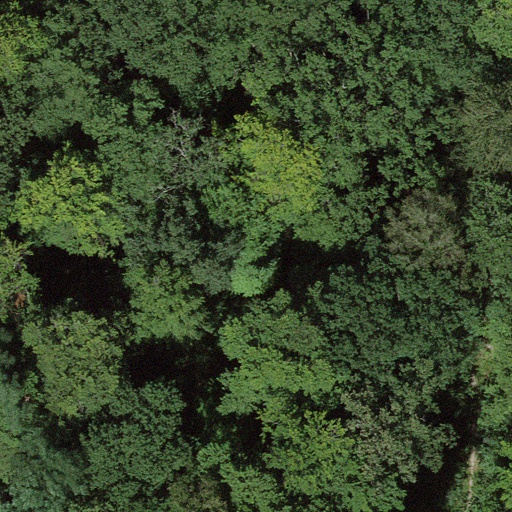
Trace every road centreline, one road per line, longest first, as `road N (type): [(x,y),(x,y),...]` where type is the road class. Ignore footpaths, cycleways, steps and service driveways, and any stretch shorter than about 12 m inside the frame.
road 1 (track): [(87,0),(252,203),(511,340)]
road 2 (track): [(463,511),(477,324),(474,0)]
